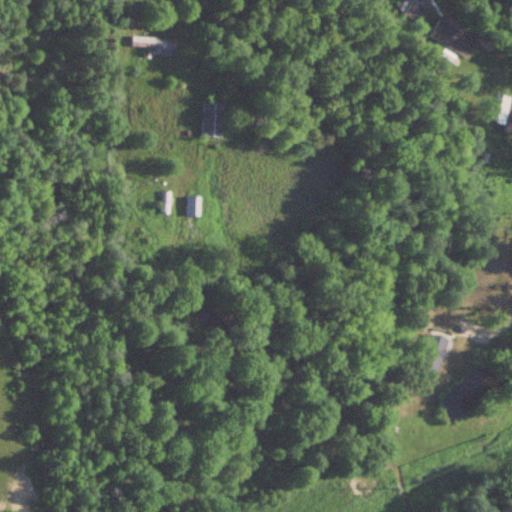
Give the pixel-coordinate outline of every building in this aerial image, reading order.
[(392,2),(392,22),(419,22),(419,2),(392,2)] [(127,47),(171,47),(171,37),(127,37),(127,47)] [(493,122),(501,124),(500,131),(511,134),(511,98),(499,95),(493,122)] [(198,138),(219,138),(219,103),(198,103),(198,138)] [(159,213),(167,213),(167,192),(159,192),(159,213)] [(196,196),(183,196),(182,215),(196,215),(196,196)] [(442,339),(424,333),(412,372),(430,378),(442,339)]
